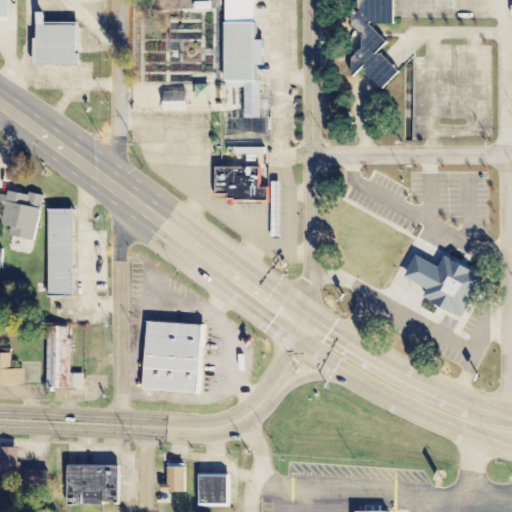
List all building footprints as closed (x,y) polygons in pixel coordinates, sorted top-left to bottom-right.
[(0,0),(0,19),(11,19),(11,0),(0,0)] [(257,25),(256,0),(226,0),(227,25),(257,25)] [(397,25),(396,0),(362,0),(364,2),(364,9),(354,21),(354,27),(365,37),(365,48),(354,61),(354,79),(363,69),(387,90),(402,73),(380,53),(390,42),(371,25),(397,25)] [(35,41),(36,68),(83,68),(83,57),(80,57),(79,53),(83,53),(83,25),(47,26),(47,15),(39,15),(39,41),(35,41)] [(226,26),(227,89),(246,89),(246,121),(228,121),(228,156),(268,156),(267,121),(262,121),(261,67),(266,67),(266,43),(259,43),(258,26),(226,26)] [(262,170),(217,170),(217,198),(228,198),(228,204),(270,204),(270,191),(262,191),(262,170)] [(11,237),(37,241),(44,198),(9,191),(8,197),(0,196),(0,198),(0,209),(6,211),(3,225),(13,227),(11,237)] [(273,238),(282,238),(283,204),(274,204),(273,238)] [(71,208),(46,208),(46,296),(71,296),(71,208)] [(419,258),(408,278),(430,289),(426,297),(433,301),(431,304),(456,318),(457,316),(465,320),(487,279),(448,258),(442,270),(419,258)] [(204,325),(144,321),(140,390),(200,394),(204,325)] [(45,389),(82,389),(82,373),(69,373),(69,326),(45,326),(45,389)] [(22,449),(3,448),(3,465),(0,465),(0,479),(20,481),(22,449)] [(70,505),(122,506),(123,467),(70,467),(70,505)] [(186,494),(187,468),(169,468),(169,486),(164,486),(163,493),(186,494)] [(232,477),(199,476),(199,507),(231,508),(232,477)]
